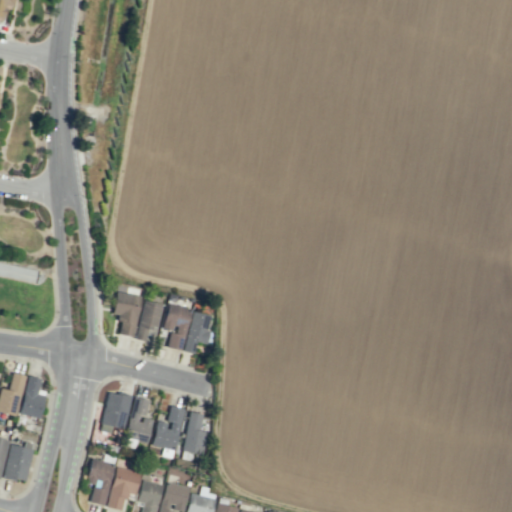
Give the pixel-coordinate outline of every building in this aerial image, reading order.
[(8,6),(9,0),(0,0),(0,9),(1,5),(8,6)] [(138,296),(114,291),(110,313),(117,315),(114,334),(130,336),(138,296)] [(142,341),(145,332),(152,334),(160,304),(141,299),(131,338),(142,341)] [(160,327),(169,329),(165,347),(178,350),(188,308),(165,303),(160,327)] [(202,344),(209,316),(190,311),(179,350),(191,353),(194,341),(202,344)] [(0,411),(13,415),(22,375),(9,372),(5,389),(0,387),(0,411)] [(38,378),(24,375),(16,414),(37,417),(42,390),(35,389),(38,378)] [(128,396),(106,390),(96,429),(108,432),(109,426),(120,429),(128,396)] [(149,419),(141,417),(145,400),(131,396),(121,437),(144,442),(149,419)] [(154,420),(148,445),(171,450),(181,409),(169,406),(165,423),(154,420)] [(199,413),(185,411),(181,451),(201,454),(203,431),(197,430),(199,413)] [(30,449),(7,444),(0,474),(0,476),(22,482),(30,449)] [(86,501),(101,505),(111,463),(88,458),(83,482),(90,484),(86,501)] [(119,510),(124,492),(132,494),(137,472),(113,466),(103,506),(119,510)] [(153,511),(158,483),(138,480),(135,501),(140,502),(138,511),(153,511)] [(186,487),(163,481),(155,511),(170,511),(171,508),(180,510),(186,487)] [(211,511),(233,511),(235,507),(215,502),(211,511)]
